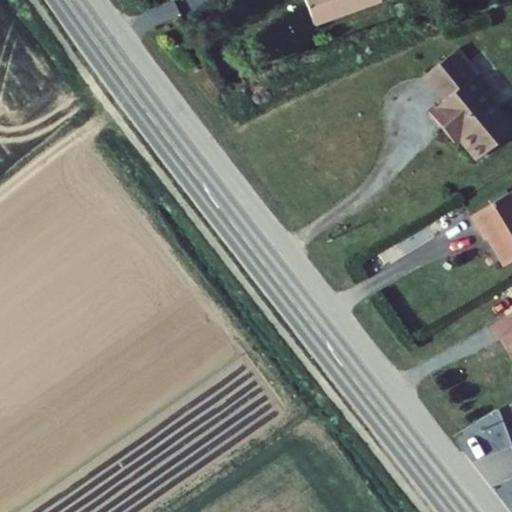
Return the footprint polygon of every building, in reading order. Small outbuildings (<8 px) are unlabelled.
[(308,0),(316,21),(372,0),(308,0)] [(450,90),(433,101),(458,138),(464,134),(480,156),(511,132),(511,117),(482,76),(487,73),(466,43),(434,66),(450,90)] [(511,212),(511,205),(511,203),(498,210),(502,218),(511,212)] [(498,210),(457,233),(470,257),(474,255),(490,283),(511,270),(511,212),(502,218),(498,210)] [(511,315),(493,328),(502,341),(506,339),(511,347),(511,315)]
